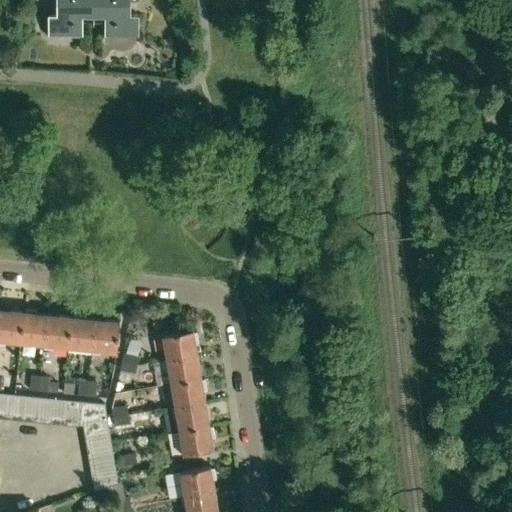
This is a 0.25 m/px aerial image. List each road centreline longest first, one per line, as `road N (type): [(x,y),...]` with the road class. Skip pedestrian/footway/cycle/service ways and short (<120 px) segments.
road 1 (residential): [(265,511),(231,301),(210,288),(0,268)]
road 2 (residential): [(0,73),(176,90),(200,75)]
